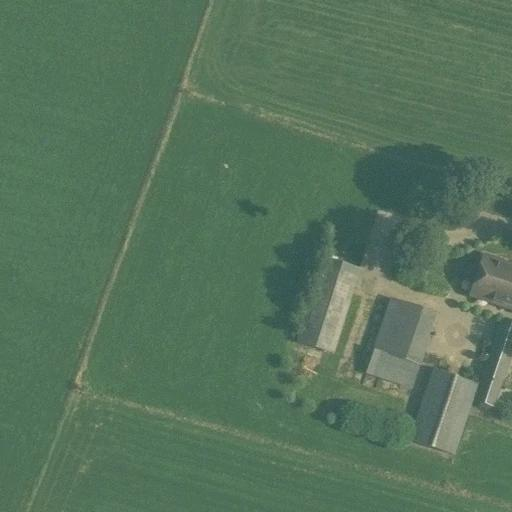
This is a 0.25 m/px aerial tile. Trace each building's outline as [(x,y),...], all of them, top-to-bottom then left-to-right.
[(333,356),(368,244),(330,232),(294,343),(333,356)] [(511,266),(483,256),(469,297),(511,310),(511,266)] [(411,390),(435,313),(389,299),(365,376),(411,390)] [(473,402),(492,409),(511,352),(511,351),(511,322),(501,320),(473,402)] [(469,401),(475,385),(432,371),(408,442),(452,456),(464,418),(469,401)]
